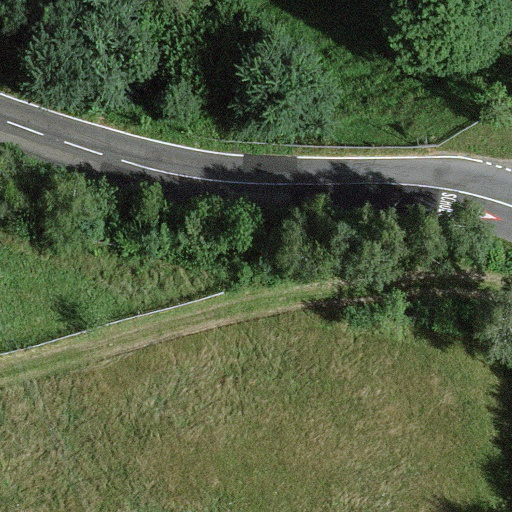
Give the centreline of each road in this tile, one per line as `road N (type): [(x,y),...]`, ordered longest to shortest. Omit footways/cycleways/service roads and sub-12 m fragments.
road 1 (unclassified): [(0,118),(164,172),(266,184),(420,185),(511,205)]
road 2 (track): [(0,373),(238,307),(314,295),(442,287),(511,296)]
